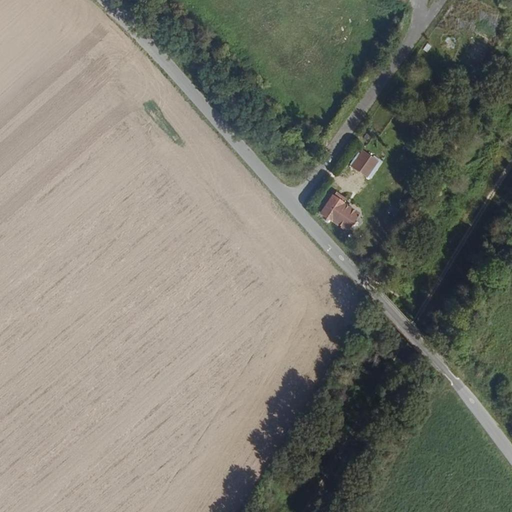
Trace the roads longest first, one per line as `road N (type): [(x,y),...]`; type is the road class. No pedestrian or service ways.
road 1 (unclassified): [(102,0),(437,365),(511,458)]
road 2 (track): [(511,160),(318,511)]
